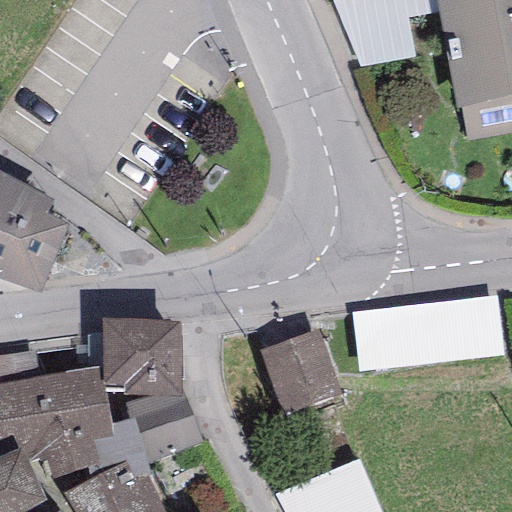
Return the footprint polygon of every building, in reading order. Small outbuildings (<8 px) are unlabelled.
[(335,0),(331,1),(360,67),(413,57),(407,17),(438,12),(436,0),(335,0)] [(511,0),(436,0),(438,12),(456,109),(460,108),(466,141),(511,132),(511,0)] [(0,280),(38,294),(67,224),(47,214),(52,200),(0,171),(0,280)] [(496,295),(352,314),(357,372),(502,355),(496,295)] [(147,396),(182,394),(178,323),(102,320),(99,367),(103,387),(121,388),(122,395),(147,396)] [(320,330),(258,352),(280,416),(343,395),(320,330)] [(99,367),(0,384),(0,457),(19,448),(28,465),(39,459),(51,480),(87,469),(98,465),(93,442),(112,437),(110,425),(103,387),(99,367)] [(147,465),(202,442),(182,394),(147,396),(124,405),(128,420),(132,419),(147,465)] [(145,476),(150,475),(147,465),(132,419),(128,420),(110,425),(112,437),(93,442),(98,465),(87,469),(89,479),(125,462),(131,478),(145,476)] [(0,511),(25,511),(46,502),(28,465),(19,448),(0,457),(0,511)] [(381,511),(358,460),(274,494),(283,511),(381,511)] [(89,479),(62,495),(72,511),(162,511),(145,476),(131,478),(125,462),(89,479)]
